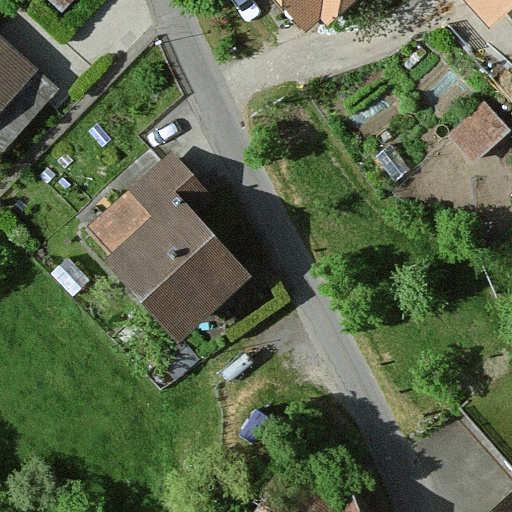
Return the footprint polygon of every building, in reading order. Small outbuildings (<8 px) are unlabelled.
[(298,0),(314,18),(334,0),(493,0),(499,7),(506,0),(298,0)] [(0,151),(51,94),(0,48),(0,151)] [(485,108),(453,137),(473,159),(505,130),(485,108)] [(233,269),(185,216),(208,195),(174,158),(90,232),(173,324),(233,269)] [(339,477),(295,446),(253,511),(368,511),(337,480),(339,477)]
